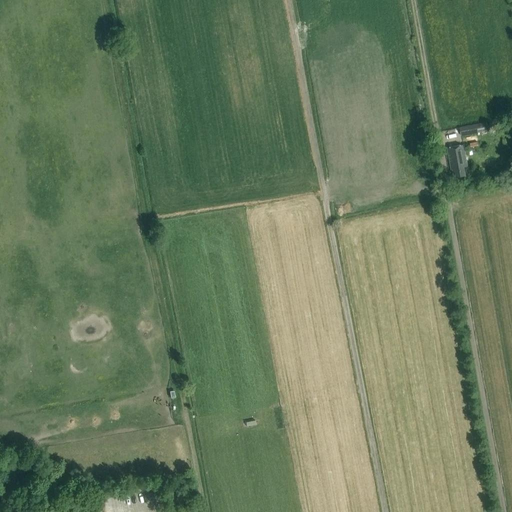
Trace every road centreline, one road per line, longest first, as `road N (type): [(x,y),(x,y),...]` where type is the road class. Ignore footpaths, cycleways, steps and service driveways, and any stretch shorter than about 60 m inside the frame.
road 1 (track): [(381,511),(283,0)]
road 2 (track): [(204,511),(107,0)]
road 3 (track): [(501,511),(407,0)]
